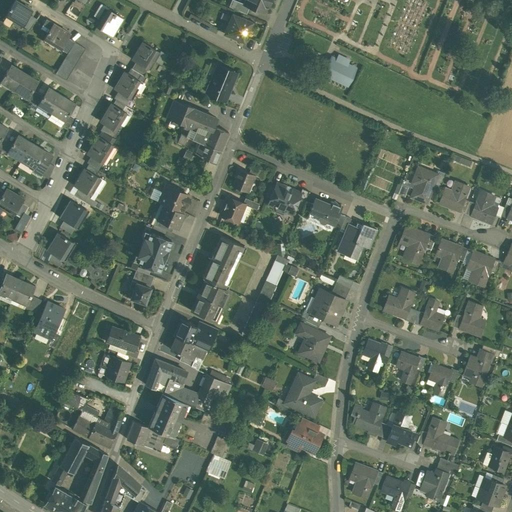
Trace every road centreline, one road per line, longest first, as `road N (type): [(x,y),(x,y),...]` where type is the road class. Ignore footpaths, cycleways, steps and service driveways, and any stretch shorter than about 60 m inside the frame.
road 1 (residential): [(338,511),(345,372),(401,207)]
road 2 (residential): [(159,325),(263,66)]
road 3 (residential): [(20,257),(110,50)]
road 4 (residential): [(93,511),(159,325)]
road 5 (residential): [(20,257),(159,325)]
road 6 (residential): [(263,66),(138,0)]
